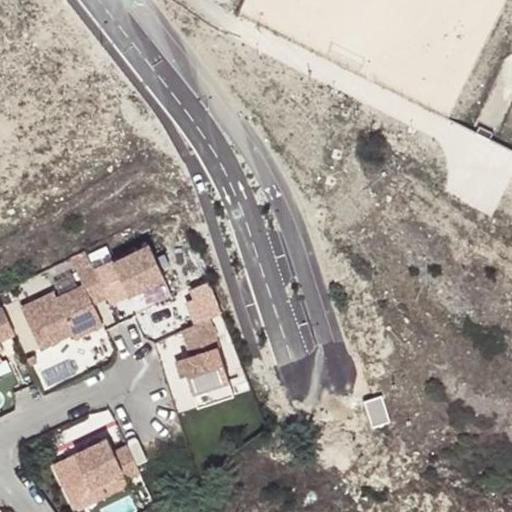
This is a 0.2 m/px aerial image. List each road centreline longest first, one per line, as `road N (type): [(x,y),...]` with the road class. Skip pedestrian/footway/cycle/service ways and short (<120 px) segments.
road 1 (residential): [(98,0),(200,133),(232,189),(298,359)]
road 2 (track): [(192,0),(511,164)]
road 3 (residential): [(121,383),(0,441)]
